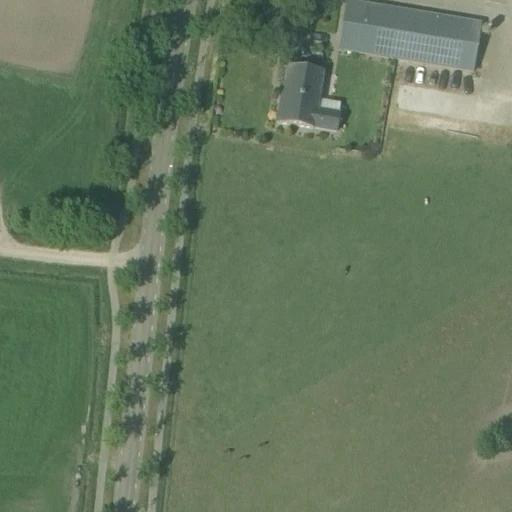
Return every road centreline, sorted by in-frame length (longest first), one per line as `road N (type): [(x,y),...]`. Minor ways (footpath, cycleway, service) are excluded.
road 1 (tertiary): [(115,511),(141,224),(178,0)]
road 2 (track): [(0,248),(138,261)]
